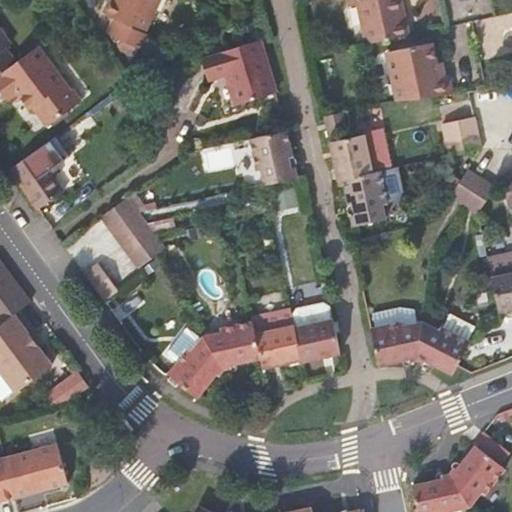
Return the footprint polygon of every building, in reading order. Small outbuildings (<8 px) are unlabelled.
[(111,0),(106,13),(111,16),(118,0),(111,0)] [(118,0),(111,16),(121,21),(115,37),(146,52),(154,35),(150,33),(165,0),(118,0)] [(346,0),(347,0),(356,0),(366,42),(408,33),(400,0),(346,0)] [(0,75),(17,63),(6,49),(12,44),(0,28),(0,75)] [(277,89),(261,36),(220,49),(236,100),(277,89)] [(0,86),(10,100),(19,93),(24,89),(35,104),(51,127),(76,107),(66,94),(74,88),(42,44),(17,63),(0,75),(0,86)] [(392,51),(398,99),(437,94),(452,92),(453,92),(451,74),(446,74),(440,75),(439,62),(437,45),(392,51)] [(84,102),(74,88),(66,94),(76,107),(84,102)] [(30,108),(35,104),(24,89),(19,93),(30,108)] [(327,115),(332,136),(349,132),(344,110),(327,115)] [(447,121),(450,137),(479,130),(475,114),(447,121)] [(263,164),(267,181),(298,174),(293,150),(288,129),(251,137),(258,165),(263,164)] [(453,153),(483,146),(479,130),(450,137),(453,153)] [(367,133),(355,135),(333,140),(333,143),(340,178),(344,177),(383,168),(397,165),(389,135),(369,140),(367,133)] [(63,190),(33,150),(9,168),(38,209),(63,190)] [(390,200),(383,168),(344,177),(353,222),(388,215),(385,201),(390,200)] [(453,194),(467,203),(484,177),(470,168),(453,194)] [(511,205),(511,204),(511,171),(503,173),(511,205)] [(467,203),(479,211),(496,185),(484,177),(467,203)] [(136,210),(127,198),(101,217),(110,228),(136,210)] [(145,223),(137,211),(136,210),(110,228),(119,241),(145,223)] [(155,236),(145,222),(145,223),(119,241),(129,254),(155,236)] [(165,250),(155,236),(129,254),(139,268),(153,258),(165,250)] [(499,308),(511,305),(511,248),(488,254),(499,308)] [(0,324),(20,310),(32,301),(0,257),(0,324)] [(99,263),(84,273),(103,299),(118,289),(99,263)] [(369,310),(372,324),(380,363),(394,359),(408,355),(410,359),(417,357),(423,317),(403,321),(402,318),(399,303),(369,310)] [(0,324),(0,367),(17,391),(53,364),(41,347),(32,335),(36,332),(20,310),(0,324)] [(334,316),(295,325),(302,357),(303,358),(322,355),(335,352),(342,351),(334,316)] [(438,326),(423,317),(417,357),(425,363),(429,357),(438,363),(449,370),(455,361),(469,340),(441,323),(438,326)] [(221,332),(205,336),(224,366),(231,365),(231,362),(242,359),(261,355),(256,331),(253,319),(220,327),(221,332)] [(302,357),(295,325),(295,322),(256,331),(261,355),(263,365),(280,362),(302,357)] [(36,332),(32,335),(41,347),(45,344),(36,332)] [(165,358),(175,366),(188,350),(191,352),(196,345),(183,335),(165,358)] [(188,350),(175,366),(169,374),(198,398),(202,392),(206,387),(217,372),(219,373),(224,366),(205,336),(196,345),(191,352),(188,350)] [(82,369),(48,389),(57,404),(91,385),(82,369)] [(506,452),(480,432),(470,444),(473,447),(464,458),(455,469),(452,467),(446,472),(467,505),(478,493),(481,495),(502,469),(497,464),(506,452)] [(51,447),(3,459),(13,499),(61,486),(51,447)] [(3,459),(0,459),(0,501),(13,499),(3,459)] [(448,511),(449,511),(468,506),(467,505),(446,472),(438,475),(439,478),(423,482),(411,486),(415,511),(448,511)] [(218,511),(215,510),(200,503),(195,511),(218,511)]
